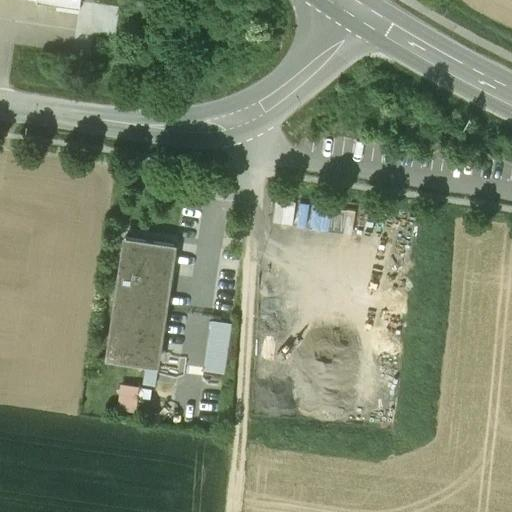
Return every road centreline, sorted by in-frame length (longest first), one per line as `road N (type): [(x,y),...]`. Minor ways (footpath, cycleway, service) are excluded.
road 1 (unclassified): [(0,105),(151,127),(245,120),(300,84),(356,26)]
road 2 (track): [(255,169),(231,511)]
road 3 (secondary): [(356,26),(511,110)]
road 4 (secondary): [(511,80),(374,7)]
